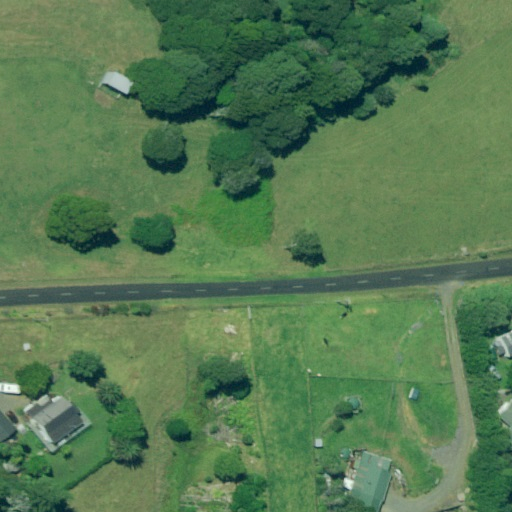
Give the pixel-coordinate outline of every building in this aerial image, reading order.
[(108,71),(101,85),(122,97),(130,84),(108,71)] [(511,355),(511,333),(500,338),(507,358),(511,355)] [(503,428),(491,441),(504,454),(511,446),(511,395),(504,404),(491,417),(503,428)] [(47,444),(77,422),(63,403),(58,396),(49,404),(43,396),(23,412),(47,444)] [(19,440),(0,414),(0,446),(4,452),(19,440)] [(376,511),(392,474),(361,462),(353,482),(346,479),(342,488),(350,491),(345,501),(372,511),(376,511)]
